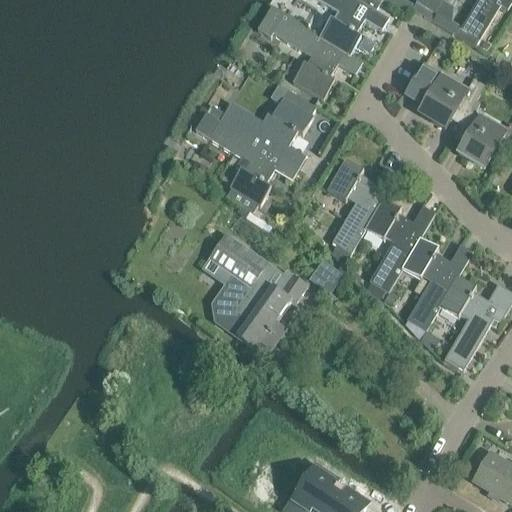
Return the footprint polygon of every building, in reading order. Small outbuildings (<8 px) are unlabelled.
[(380,7),(379,7),(367,0),(311,0),(338,16),(333,24),(330,22),(320,40),(345,56),(350,59),(361,40),(356,37),(365,22),(382,32),(388,22),(375,14),(380,7)] [(443,0),(418,0),(415,5),(416,6),(434,16),(441,4),(443,0)] [(478,0),(460,31),(452,26),(453,11),(441,4),(434,16),(429,24),(474,51),(479,43),(505,0),(478,0)] [(429,24),(434,16),(416,6),(412,13),(429,24)] [(269,42),(272,37),(311,60),(306,69),(303,68),(293,85),(323,104),(334,86),(328,82),(338,67),(355,78),(362,66),(350,59),(345,56),(320,40),(268,9),(254,32),(269,42)] [(441,41),(435,51),(450,60),(456,51),(441,41)] [(486,55),(490,48),(486,45),(481,53),(486,55)] [(451,121),(460,127),(469,113),(469,112),(470,112),(478,101),(485,89),(474,83),(468,93),(442,78),(441,79),(424,68),(406,97),(424,108),(419,116),(444,132),(451,121)] [(270,130),(230,107),(224,117),(220,125),(298,172),(305,161),(288,150),(297,136),(302,139),(313,120),(311,119),(316,111),(298,101),(280,89),(277,92),(277,95),(277,99),(277,104),(279,107),(271,120),(274,122),(270,130)] [(211,109),(207,117),(220,125),(224,117),(211,109)] [(470,134),(456,157),(482,172),(499,144),(506,133),(480,117),(478,119),(469,113),(460,127),(470,134)] [(192,133),(209,143),(248,166),(243,174),(241,173),(224,200),(252,217),(258,209),(259,209),(270,191),(265,188),(274,173),(291,183),(298,172),(220,125),(207,117),(203,115),(192,133)] [(506,133),(499,144),(507,148),(511,139),(511,127),(510,126),(506,133)] [(365,234),(383,203),(387,196),(397,178),(385,171),(375,188),(360,180),(363,175),(344,164),(326,194),(345,206),(346,203),(355,208),(332,247),(337,249),(332,258),(342,269),(351,258),(365,234)] [(227,206),(223,203),(219,210),(223,212),(227,206)] [(389,295),(402,273),(420,242),(435,217),(423,210),(413,227),(398,219),(401,214),(383,203),(365,234),(383,244),(384,242),(392,247),(369,286),(370,286),(367,291),(379,305),(384,295),(388,297),(389,295)] [(210,262),(235,280),(215,309),(217,323),(216,325),(224,330),(224,331),(234,338),(256,352),(266,359),(278,343),(286,332),(275,325),(290,304),(296,309),(308,290),(286,275),(283,279),(239,248),(226,239),(220,248),(210,262)] [(440,312),(458,281),(462,274),(436,259),(439,253),(420,242),(402,273),(420,284),(421,281),(430,287),(407,325),(408,326),(406,328),(420,343),(425,336),(426,336),(440,312)] [(476,292),(458,281),(440,312),(458,322),(460,320),(468,324),(445,363),(462,374),(489,328),(493,323),(498,313),(506,317),(511,306),(511,296),(498,288),(488,305),(473,297),(476,292)] [(389,295),(388,297),(383,305),(390,309),(396,299),(389,295)] [(493,323),(489,328),(497,333),(500,327),(493,323)] [(511,470),(491,457),(474,484),(511,507),(511,506),(511,470)] [(316,470),(295,503),(307,511),(306,511),(365,511),(366,511),(333,490),(337,484),(316,470)]
